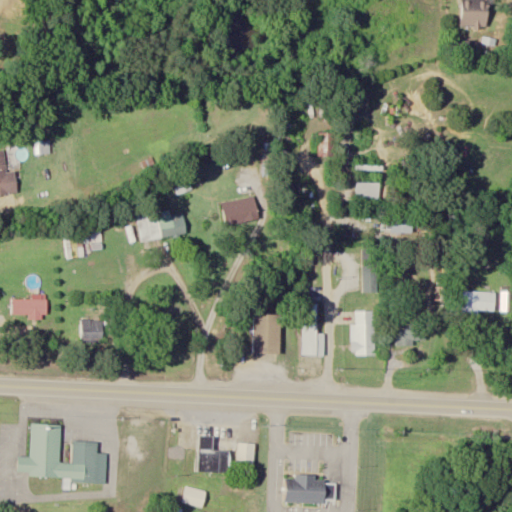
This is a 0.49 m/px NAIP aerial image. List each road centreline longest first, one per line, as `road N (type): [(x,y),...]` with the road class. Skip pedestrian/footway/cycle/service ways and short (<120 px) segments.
road 1 (secondary): [(511,404),(0,377)]
road 2 (residential): [(327,395),(329,258),(348,258)]
